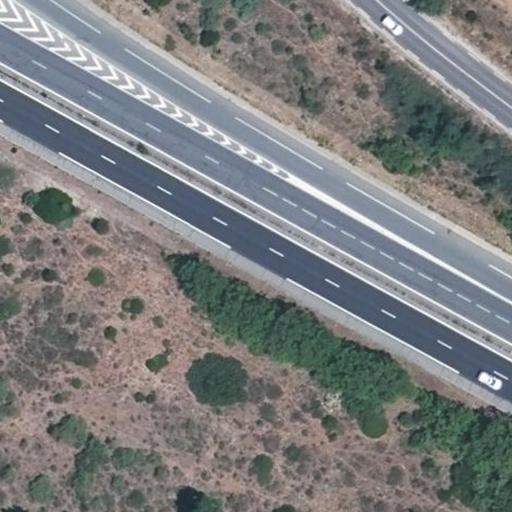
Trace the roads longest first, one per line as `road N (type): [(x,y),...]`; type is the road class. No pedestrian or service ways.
road 1 (trunk): [(0,102),(511,380)]
road 2 (trunk): [(511,322),(0,45)]
road 3 (trunk): [(511,284),(163,82),(43,0)]
road 4 (tertiary): [(375,0),(511,110)]
